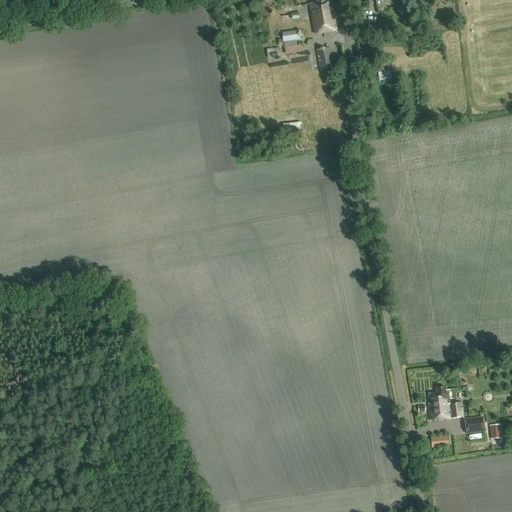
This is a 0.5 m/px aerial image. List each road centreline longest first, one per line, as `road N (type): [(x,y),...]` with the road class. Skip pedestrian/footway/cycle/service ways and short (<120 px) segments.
road 1 (unclassified): [(423,511),(357,162),(341,0)]
road 2 (tertiary): [(0,25),(137,0)]
